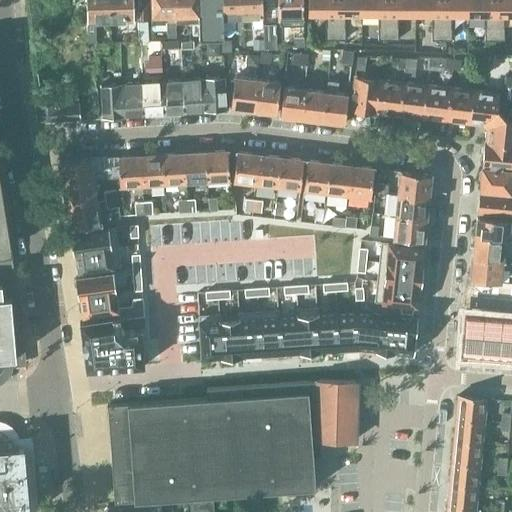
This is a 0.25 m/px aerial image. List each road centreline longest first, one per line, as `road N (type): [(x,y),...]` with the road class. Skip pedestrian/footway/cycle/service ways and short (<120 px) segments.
road 1 (residential): [(437,374),(454,184),(429,153),(225,131),(21,145)]
road 2 (residential): [(58,384),(21,145)]
road 3 (residential): [(21,145),(4,0)]
road 4 (residential): [(421,511),(437,374)]
road 5 (residential): [(72,511),(58,384)]
